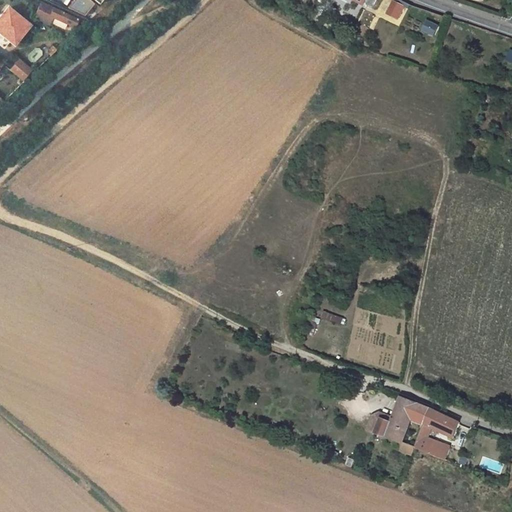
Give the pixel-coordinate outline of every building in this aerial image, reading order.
[(401,0),(400,0),(391,0),(389,5),(396,9),(401,0)] [(86,23),(41,2),(34,18),(49,25),(52,18),(79,30),(86,23)] [(28,27),(7,9),(1,16),(3,18),(0,21),(0,33),(12,45),(28,27)] [(372,27),(377,15),(365,10),(359,22),(372,27)] [(24,83),(33,74),(27,69),(19,78),(24,83)] [(343,323),(345,317),(324,312),(323,319),(343,323)] [(329,347),(328,352),(342,356),(343,351),(329,347)] [(402,399),(392,424),(382,420),(376,434),(403,444),(404,444),(413,422),(425,427),(431,410),(402,399)] [(460,423),(431,410),(425,427),(431,429),(453,438),(460,423)] [(431,429),(425,427),(416,449),(446,459),(450,449),(433,443),(434,441),(428,438),(431,429)] [(415,451),(416,449),(404,444),(403,444),(400,452),(413,457),(415,451)] [(459,463),(467,465),(469,457),(461,454),(459,463)] [(497,474),(502,463),(483,456),(478,466),(497,474)]
